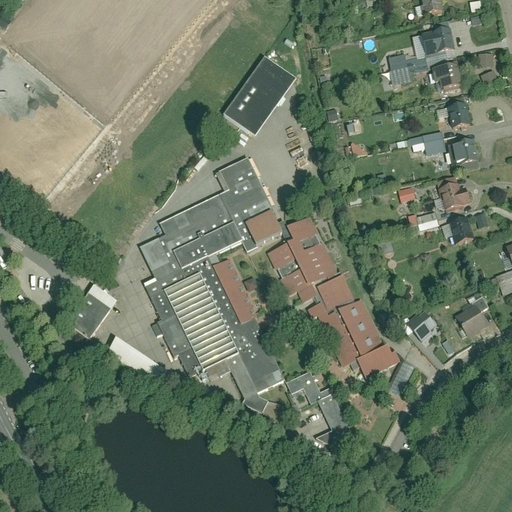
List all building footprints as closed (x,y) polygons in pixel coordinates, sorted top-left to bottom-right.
[(444,0),(420,0),(424,19),(447,15),(444,0)] [(473,14),(483,13),(482,3),(472,5),(473,14)] [(485,24),(483,17),(473,20),(474,27),(485,24)] [(4,19),(0,24),(7,30),(11,24),(4,19)] [(457,51),(452,30),(426,36),(431,57),(457,51)] [(481,56),(481,70),(498,70),(498,56),(481,56)] [(293,83),(262,62),(225,118),(255,138),(293,83)] [(463,66),(439,71),(444,93),(468,88),(463,66)] [(488,90),(500,84),(495,73),(483,79),(488,90)] [(474,128),(469,108),(450,112),(455,133),(474,128)] [(330,123),(340,121),(338,111),(328,113),(330,123)] [(441,121),(451,119),(449,111),(439,113),(441,121)] [(427,152),(428,158),(448,154),(444,135),(392,144),(393,151),(414,148),(415,154),(427,152)] [(483,164),(478,143),(458,148),(464,169),(483,164)] [(367,158),(366,145),(354,146),(356,160),(367,158)] [(346,150),(353,161),(357,159),(351,147),(346,150)] [(246,161),(217,175),(226,193),(161,224),(165,235),(140,247),(155,278),(140,286),(189,389),(227,371),(244,406),(260,416),(266,404),(257,400),(255,396),(265,391),(281,384),(289,400),(303,393),(309,407),(315,404),(329,433),(314,441),(330,451),(351,441),(328,392),(319,396),(309,374),(286,385),(227,263),(219,266),(215,257),(240,245),(244,255),(260,247),(279,238),(284,247),(265,255),(286,299),(295,295),(300,305),(302,303),(312,322),(315,320),(327,345),(332,342),(348,375),(360,369),(368,385),(378,380),(376,376),(402,363),(398,354),(395,356),(391,346),(383,350),(360,303),(353,307),(345,278),(337,282),(308,221),(281,234),(246,161)] [(462,180),(437,187),(445,215),(470,208),(462,180)] [(399,193),(402,205),(417,200),(414,189),(399,193)] [(418,220),(422,234),(441,229),(437,215),(418,220)] [(417,217),(410,218),(412,229),(419,227),(417,217)] [(478,219),(481,231),(490,229),(487,217),(478,219)] [(473,242),(467,222),(451,227),(454,239),(453,239),(455,247),(473,242)] [(85,291),(65,321),(84,334),(105,304),(85,291)] [(479,305),(455,320),(467,340),(491,325),(479,305)] [(416,319),(407,327),(421,344),(431,336),(429,333),(435,328),(425,316),(418,321),(416,319)] [(111,340),(102,355),(151,384),(160,368),(111,340)] [(450,343),(444,345),(451,358),(456,355),(450,343)] [(402,398),(416,369),(406,363),(392,392),(402,398)]
